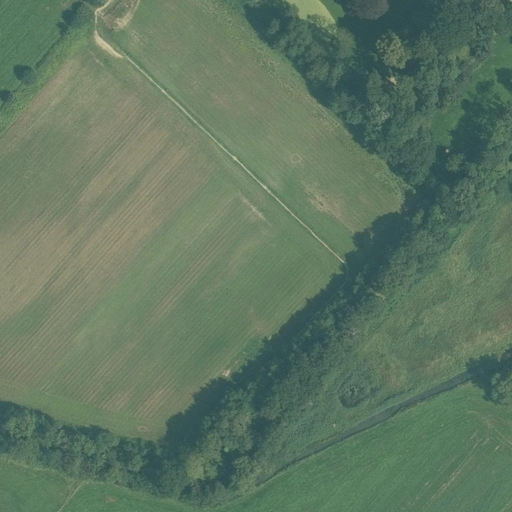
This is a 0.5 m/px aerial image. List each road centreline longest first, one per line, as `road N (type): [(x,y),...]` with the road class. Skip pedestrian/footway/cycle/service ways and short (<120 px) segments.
road 1 (track): [(113,0),(99,14),(101,31),(345,265),(344,281),(285,346),(301,387)]
road 2 (track): [(0,430),(202,489),(301,387)]
road 3 (track): [(301,387),(463,200)]
